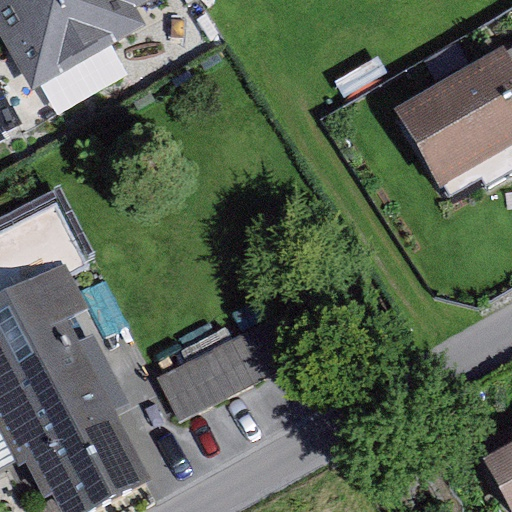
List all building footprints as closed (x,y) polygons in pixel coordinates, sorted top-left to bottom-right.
[(184,0),(0,0),(0,8),(50,100),(196,21),(184,0)] [(511,187),(511,69),(420,121),(470,211),(511,187)] [(64,207),(0,236),(0,304),(72,265),(82,283),(107,277),(64,207)] [(0,418),(52,511),(107,511),(162,482),(73,322),(96,309),(82,283),(72,265),(0,304),(0,418)] [(295,310),(163,378),(192,431),(318,370),(295,310)] [(0,471),(20,461),(0,421),(0,471)] [(511,511),(511,447),(482,463),(508,511),(511,511)]
